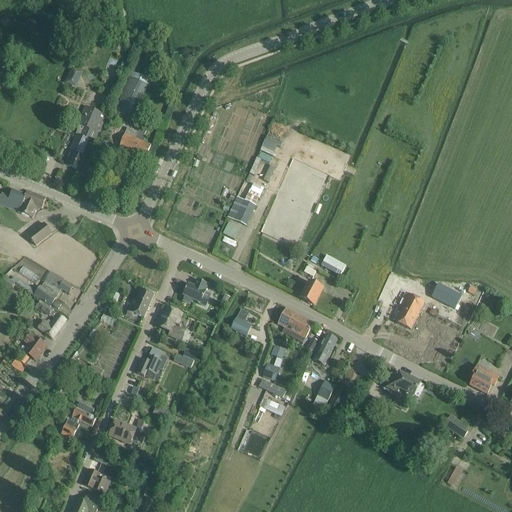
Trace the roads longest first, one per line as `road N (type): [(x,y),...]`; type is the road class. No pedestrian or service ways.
road 1 (residential): [(134,229),(206,82),(238,60),(398,0)]
road 2 (tertiary): [(511,419),(179,252)]
road 3 (unclassified): [(68,511),(179,252)]
road 4 (tertiary): [(0,430),(134,229)]
road 5 (tertiary): [(134,229),(0,170)]
